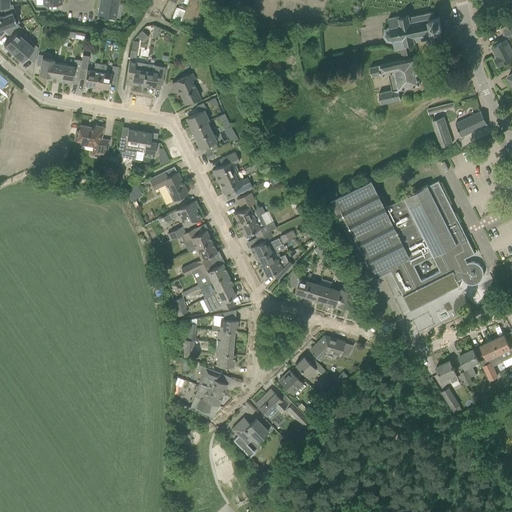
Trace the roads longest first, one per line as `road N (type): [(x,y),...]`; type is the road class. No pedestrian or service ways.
road 1 (residential): [(257,301),(171,125),(44,101),(0,60)]
road 2 (residential): [(313,316),(428,349),(511,310)]
road 3 (tertiary): [(511,137),(477,71),(461,0)]
